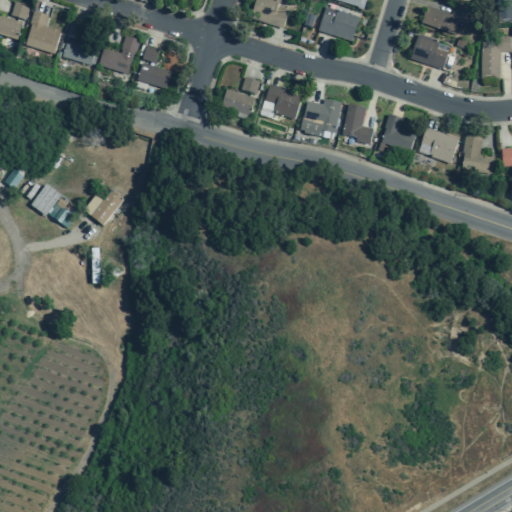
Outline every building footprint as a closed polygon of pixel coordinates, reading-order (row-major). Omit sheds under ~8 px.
[(278,2),(271,0),(254,0),(249,19),(281,29),(286,12),(275,9),(278,2)] [(332,0),(362,9),(364,0),(332,0)] [(511,0),(501,0),(501,7),(496,7),(497,23),(508,23),(511,23),(511,0)] [(13,2),(28,7),(24,21),(9,16),(13,2)] [(469,8),(454,3),(450,15),(425,6),(419,23),(453,35),(458,21),(464,23),(469,8)] [(357,18),(324,8),(316,32),(350,42),(357,18)] [(52,54),(59,32),(44,27),(47,16),(32,12),(28,24),(30,25),(24,46),(52,54)] [(0,35),(15,40),(21,23),(0,16),(0,35)] [(441,70),(446,53),(435,50),(438,42),(416,35),(408,60),(441,70)] [(126,75),(132,54),(134,55),(138,41),(123,36),(118,53),(101,48),(96,66),(126,75)] [(496,37),(496,43),(479,43),(479,79),(498,79),(498,52),(510,52),(510,37),(496,37)] [(93,67),(98,49),(66,39),(61,58),(93,67)] [(140,60),(153,64),(158,49),(145,45),(140,60)] [(140,64),(135,81),(164,89),(169,72),(140,64)] [(239,90),(254,95),(258,82),(243,78),(239,90)] [(301,95),(268,85),(263,101),(274,105),(271,113),(293,120),(301,95)] [(248,116),(253,99),(224,90),(219,107),(248,116)] [(339,103),(322,99),(321,105),(305,102),(302,117),(301,117),(298,132),(321,137),(322,131),(333,133),(339,103)] [(263,101),(274,105),(271,113),(269,119),(258,115),(263,101)] [(363,109),(346,105),(340,135),(355,138),(354,141),(368,144),(371,129),(360,127),(363,109)] [(401,119),(387,115),(382,128),(384,129),(379,143),(408,152),(413,135),(398,130),(401,119)] [(449,163),(457,139),(425,128),(416,152),(449,163)] [(492,156),(478,154),(480,138),(463,135),(461,152),(462,153),(460,168),(489,173),(492,156)] [(511,165),(511,147),(499,148),(501,166),(511,165)] [(2,183),(13,190),(22,176),(12,169),(2,183)] [(45,217),(60,196),(45,185),(29,207),(45,217)] [(89,217),(101,227),(122,200),(110,191),(89,217)]
